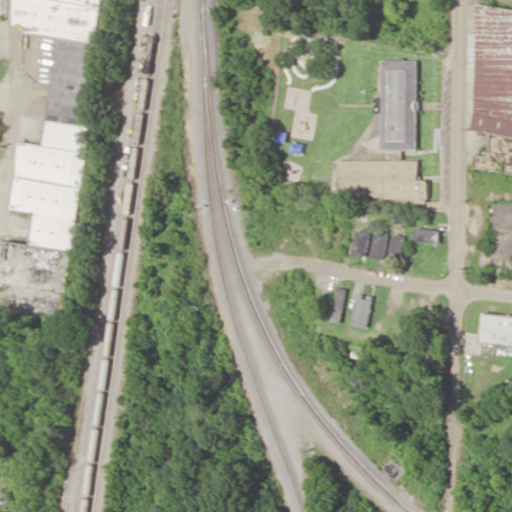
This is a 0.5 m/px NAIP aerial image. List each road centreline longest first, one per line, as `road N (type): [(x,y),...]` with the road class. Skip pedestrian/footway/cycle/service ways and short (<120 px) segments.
road 1 (residential): [(459,0),(449,511)]
road 2 (residential): [(12,0),(0,282)]
road 3 (residential): [(511,297),(292,263)]
